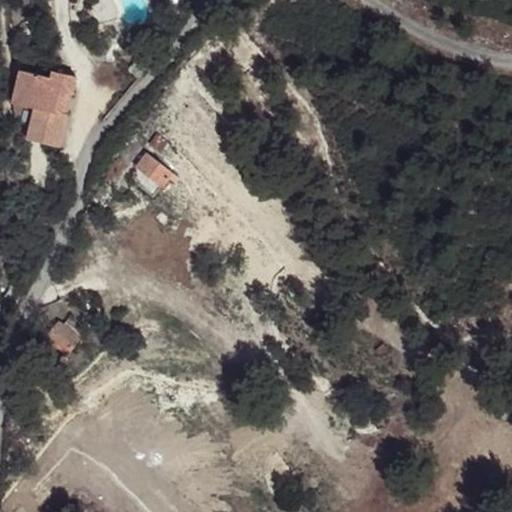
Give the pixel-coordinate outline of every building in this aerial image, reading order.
[(137,59),(129,69),(138,78),(147,68),(137,59)] [(52,78),(21,70),(13,103),(35,108),(28,139),(59,147),(67,114),(62,113),(67,94),(72,95),(76,77),(53,71),(52,78)] [(67,94),(62,113),(67,114),(72,95),(67,94)] [(162,152),(168,142),(157,135),(150,144),(162,152)] [(180,179),(146,153),(136,166),(164,187),(170,179),(176,183),(180,179)] [(81,339),(59,321),(46,338),(56,347),(68,355),(81,339)]
